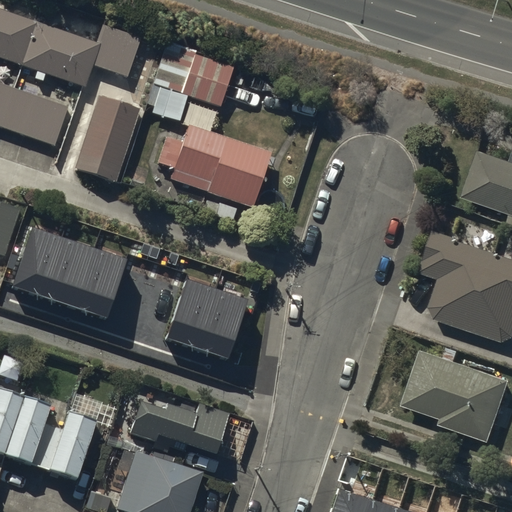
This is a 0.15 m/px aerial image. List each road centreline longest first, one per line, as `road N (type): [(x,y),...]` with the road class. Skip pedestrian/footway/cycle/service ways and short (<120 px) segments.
road 1 (residential): [(273,511),(385,169)]
road 2 (trunk): [(511,45),(365,0)]
